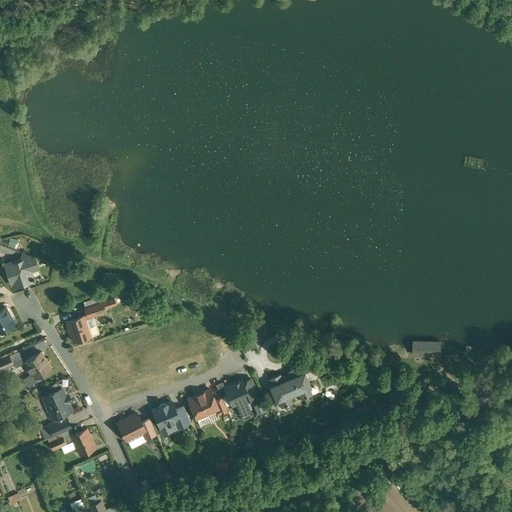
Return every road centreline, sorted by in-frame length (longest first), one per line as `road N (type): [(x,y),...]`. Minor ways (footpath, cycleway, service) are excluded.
road 1 (residential): [(511,393),(246,511)]
road 2 (residential): [(100,414),(232,367)]
road 3 (residential): [(100,414),(29,301)]
